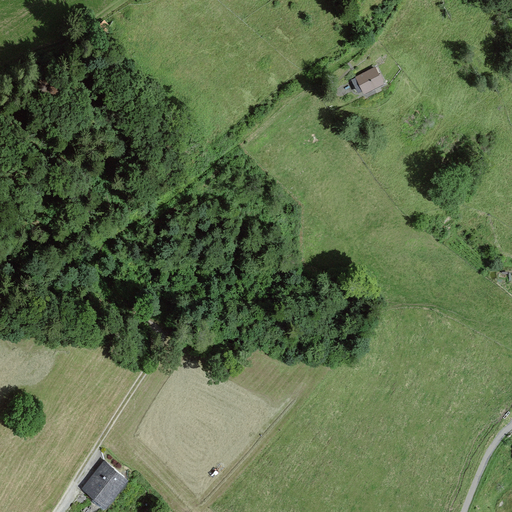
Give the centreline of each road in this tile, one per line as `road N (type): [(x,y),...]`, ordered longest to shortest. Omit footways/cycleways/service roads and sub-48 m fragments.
road 1 (track): [(365,47),(250,132),(190,201),(138,282),(157,333),(154,356),(54,511)]
road 2 (track): [(140,0),(0,80)]
